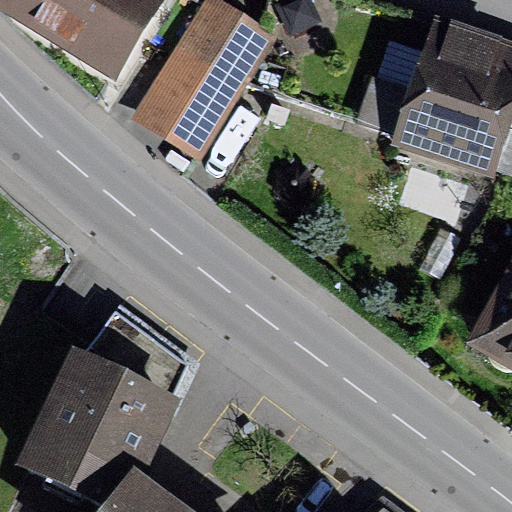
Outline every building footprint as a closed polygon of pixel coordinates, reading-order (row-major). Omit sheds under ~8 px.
[(159,0),(22,0),(11,17),(108,79),(159,0)] [(217,17),(145,128),(191,157),(263,46),(217,17)] [(511,121),(511,61),(437,37),(413,114),(374,101),(363,133),(511,180),(511,142),(506,141),(511,121)] [(313,182),(297,168),(280,173),(276,191),(291,204),(308,198),(313,182)] [(511,305),(484,352),(511,368),(511,305)] [(77,511),(124,511),(132,502),(187,385),(119,332),(91,363),(44,332),(0,423),(0,511),(7,511),(32,482),(77,511)] [(145,511),(132,502),(124,511),(145,511)]
